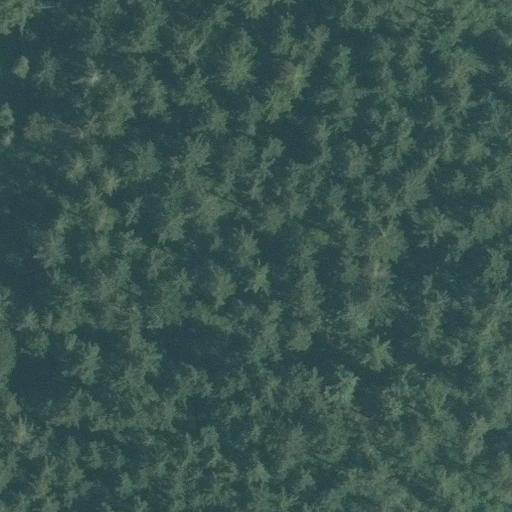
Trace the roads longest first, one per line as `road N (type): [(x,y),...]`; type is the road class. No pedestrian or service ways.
road 1 (track): [(97,0),(73,130),(0,366)]
road 2 (track): [(511,120),(392,55),(318,0)]
